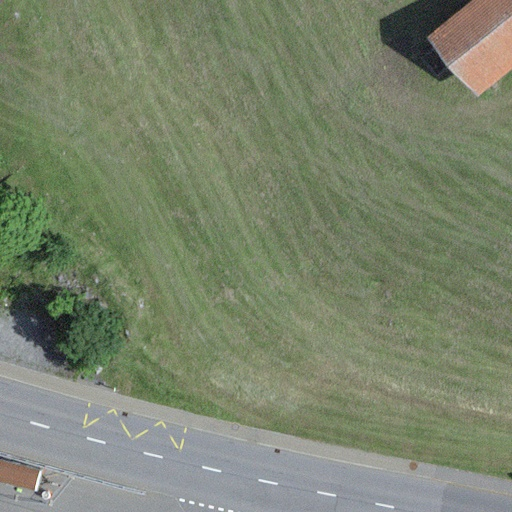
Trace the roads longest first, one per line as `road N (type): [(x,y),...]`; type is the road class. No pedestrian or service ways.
road 1 (secondary): [(0,402),(253,470)]
road 2 (secondary): [(253,470),(452,511)]
